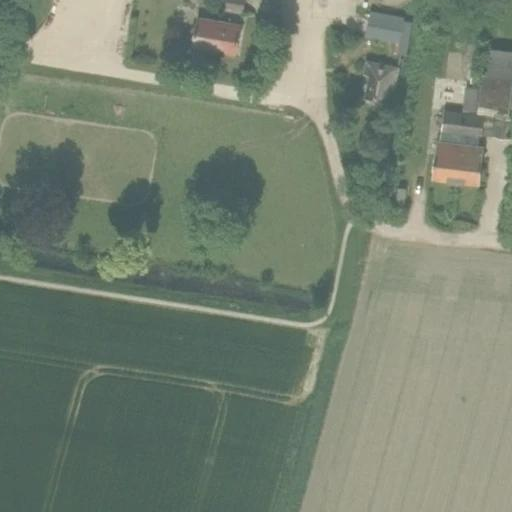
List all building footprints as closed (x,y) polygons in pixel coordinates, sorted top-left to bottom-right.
[(243,11),(244,0),(219,0),(218,7),(243,11)] [(365,38),(394,42),(393,52),(405,54),(412,21),(403,19),(403,16),(369,11),(365,38)] [(197,18),(192,45),(221,50),(221,53),(235,55),(240,25),(197,18)] [(511,49),(487,47),(476,113),(506,117),(511,76),(511,49)] [(366,63),(364,74),(369,75),(367,97),(385,99),(386,85),(396,86),(399,67),(366,63)] [(475,112),(478,88),(466,87),(463,106),(463,111),(464,111),(475,112)] [(439,149),(435,148),(433,179),(456,181),(464,111),(456,111),(443,109),(441,131),(443,132),(442,141),(440,141),(439,149)] [(511,140),(511,137),(511,118),(506,117),(476,113),(464,111),(456,181),(479,184),(483,145),(478,144),(479,136),(511,140)]
